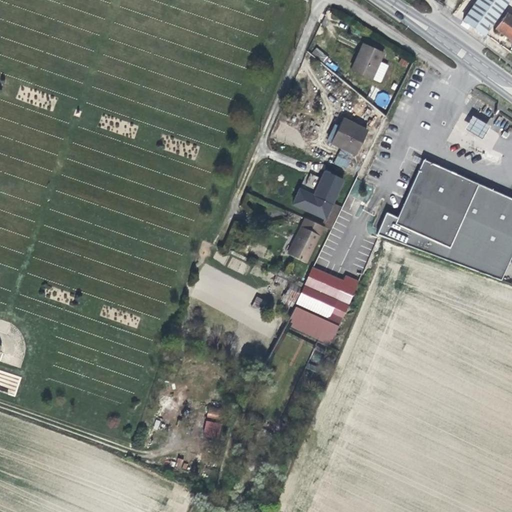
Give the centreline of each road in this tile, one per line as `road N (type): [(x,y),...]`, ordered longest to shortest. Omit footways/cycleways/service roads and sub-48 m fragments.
road 1 (track): [(216,247),(323,0)]
road 2 (track): [(0,406),(148,456)]
road 3 (tertiary): [(386,0),(511,90)]
